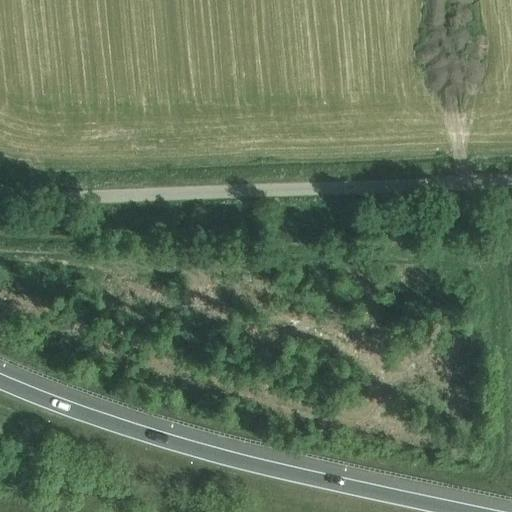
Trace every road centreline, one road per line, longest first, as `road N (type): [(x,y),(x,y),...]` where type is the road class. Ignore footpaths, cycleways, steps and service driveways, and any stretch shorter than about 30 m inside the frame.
road 1 (unclassified): [(0,190),(69,197),(511,182)]
road 2 (motorway): [(461,511),(236,462),(0,384)]
